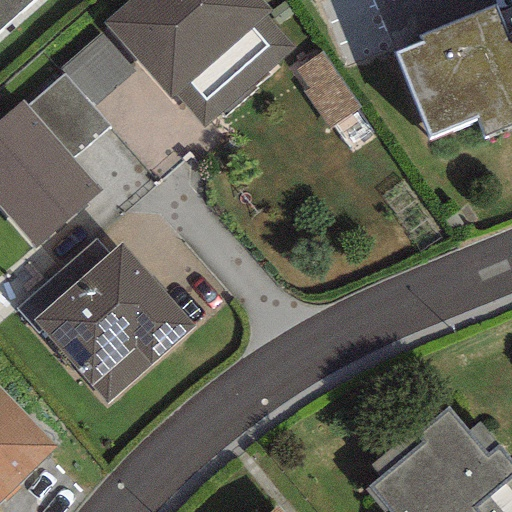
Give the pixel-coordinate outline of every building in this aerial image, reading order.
[(0,0),(0,30),(34,0),(0,0)] [(257,0),(128,0),(101,23),(170,101),(175,96),(202,126),(290,49),(263,18),(269,13),(257,0)] [(511,19),(413,58),(456,168),(511,145),(511,19)] [(62,74),(23,107),(68,160),(107,127),(62,74)] [(18,102),(0,117),(0,210),(32,249),(97,195),(68,160),(23,107),(18,102)] [(194,326),(119,244),(107,254),(94,239),(19,307),(108,404),(194,326)] [(0,388),(0,511),(11,511),(67,460),(0,388)] [(511,511),(511,464),(459,406),(367,488),(389,511),(511,511)]
